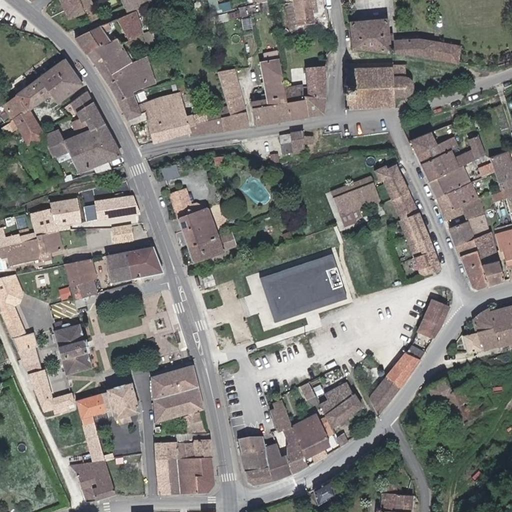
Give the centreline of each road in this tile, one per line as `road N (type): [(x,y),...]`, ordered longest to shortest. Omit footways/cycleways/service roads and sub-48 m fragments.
road 1 (primary): [(230,500),(201,350),(132,154)]
road 2 (residential): [(389,114),(467,311)]
road 3 (residential): [(338,116),(132,154)]
road 4 (residential): [(0,319),(82,511)]
road 5 (primary): [(132,154),(93,80),(29,10)]
road 6 (tertiary): [(384,423),(306,478),(230,500)]
road 7 (track): [(341,51),(427,59),(495,79)]
road 8 (tertiary): [(467,311),(384,423)]
road 9 (residential): [(152,503),(137,368)]
road 10 (residential): [(511,72),(389,114)]
